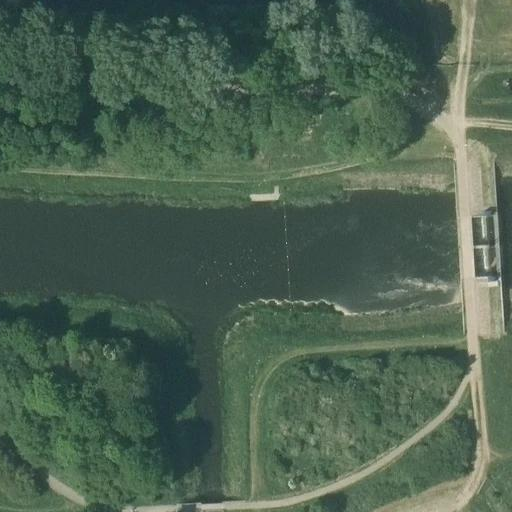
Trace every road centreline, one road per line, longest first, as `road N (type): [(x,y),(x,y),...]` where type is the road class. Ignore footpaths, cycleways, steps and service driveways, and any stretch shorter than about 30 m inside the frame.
road 1 (unclassified): [(448,126),(401,94),(133,91),(0,74)]
road 2 (unclassified): [(448,126),(460,162),(478,458),(474,485),(461,498)]
